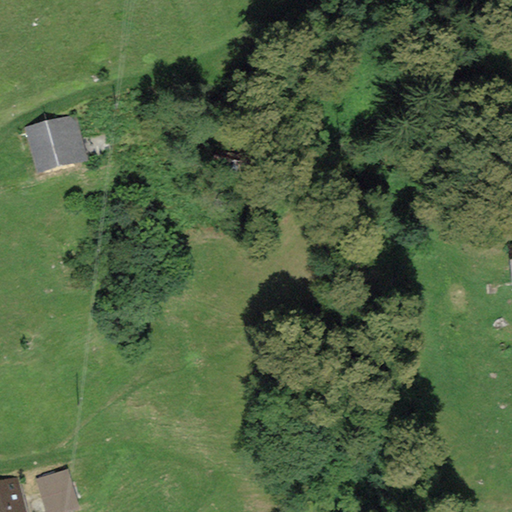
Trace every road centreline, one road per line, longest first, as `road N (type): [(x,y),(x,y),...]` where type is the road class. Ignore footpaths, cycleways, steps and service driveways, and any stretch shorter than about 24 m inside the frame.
road 1 (track): [(0,141),(14,125),(86,93),(226,50)]
road 2 (track): [(223,478),(122,445),(0,467)]
